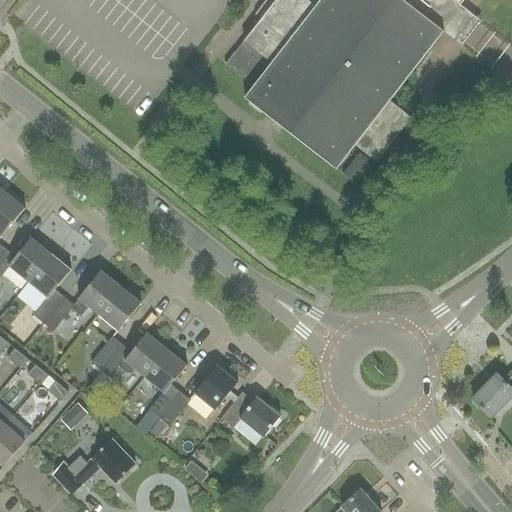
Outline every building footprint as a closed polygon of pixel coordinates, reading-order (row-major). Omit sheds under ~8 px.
[(267,0),(254,18),(260,23),(224,69),(253,90),(245,100),(337,170),(356,146),(377,163),(412,119),(391,102),(444,34),(506,82),(511,75),(511,46),(460,6),(464,0),(267,0)] [(355,184),(370,166),(358,156),(343,174),(355,184)] [(0,234),(2,236),(26,208),(6,192),(0,199),(0,234)] [(29,283),(52,255),(31,238),(15,257),(7,250),(0,259),(0,278),(10,267),(29,283)] [(43,324),(65,298),(55,290),(71,271),(52,255),(29,283),(48,298),(33,316),(43,324)] [(99,315),(122,287),(102,270),(74,305),(74,306),(72,309),(81,316),(89,307),(99,315)] [(99,315),(106,321),(119,332),(142,303),(122,287),(99,315)] [(65,298),(43,324),(52,331),(74,305),(65,298)] [(145,378),(168,350),(147,333),(131,353),(122,346),(101,371),(111,379),(120,368),(128,375),(135,374),(136,372),(145,378)] [(101,371),(122,346),(112,337),(91,363),(101,371)] [(18,370),(26,361),(13,350),(6,360),(18,370)] [(159,419),(180,393),(171,385),(187,366),(168,350),(145,378),(163,393),(149,411),(159,419)] [(218,365),(195,394),(223,417),(237,400),(229,393),(238,382),(218,365)] [(39,386),(46,377),(34,367),(26,376),(39,386)] [(511,397),(511,370),(503,380),(497,375),(473,400),(491,418),(511,398),(511,397)] [(59,403),(67,394),(54,384),(46,393),(59,403)] [(170,428),(191,402),(180,393),(159,419),(170,428)] [(237,400),(223,417),(221,420),(233,430),(242,420),(265,439),(282,417),(258,398),(249,410),(237,400)] [(87,417),(77,406),(68,415),(78,425),(87,417)] [(5,425),(0,430),(0,464),(2,467),(24,442),(5,425)] [(116,484),(137,465),(113,440),(93,459),(87,464),(81,458),(69,469),(63,463),(54,475),(73,495),(101,468),(116,484)] [(193,476),(200,469),(192,463),(186,470),(193,476)] [(381,511),(362,490),(337,511),(381,511)]
